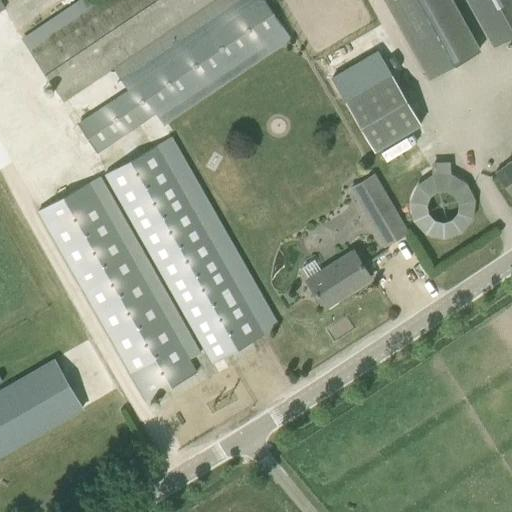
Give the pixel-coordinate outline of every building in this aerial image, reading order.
[(112,67),(129,91),(79,125),(97,152),(283,26),(264,0),(263,0),(261,2),(260,0),(107,0),(30,52),(63,100),(112,67)] [(386,0),(430,77),(479,50),(450,0),(386,0)] [(511,0),(471,0),(497,44),(511,35),(511,0)] [(393,75),(346,103),(375,151),(421,124),(393,75)] [(106,174),(213,363),(263,335),(156,146),(106,174)] [(470,234),(472,177),(449,176),(449,160),(434,159),(433,179),(412,177),(409,231),(470,234)] [(511,195),(511,161),(496,173),(511,195)] [(385,246),(385,245),(407,233),(374,175),(351,188),(385,246)] [(39,211),(147,400),(196,372),(88,184),(39,211)] [(307,280),(325,308),(371,278),(353,251),(307,280)] [(0,456),(106,394),(77,344),(0,388),(0,456)]
